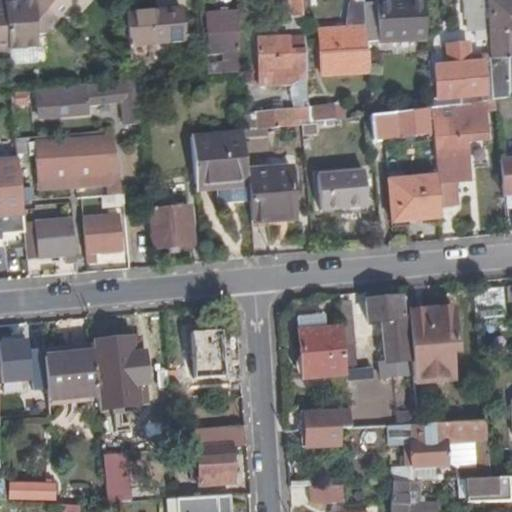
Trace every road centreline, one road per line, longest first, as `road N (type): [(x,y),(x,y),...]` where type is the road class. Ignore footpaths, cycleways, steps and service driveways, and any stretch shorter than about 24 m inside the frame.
road 1 (residential): [(256,279),(0,303)]
road 2 (residential): [(511,255),(256,279)]
road 3 (residential): [(271,511),(256,279)]
